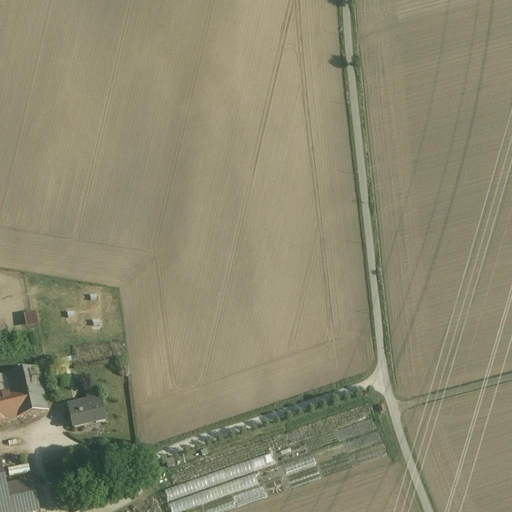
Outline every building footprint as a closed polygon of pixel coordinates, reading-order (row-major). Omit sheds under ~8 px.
[(37,316),(25,318),(26,326),(38,324),(37,316)] [(0,425),(49,415),(39,368),(3,375),(8,398),(0,399),(0,425)] [(108,426),(103,402),(66,409),(70,433),(108,426)] [(64,456),(48,460),(51,470),(67,466),(64,456)] [(93,470),(77,470),(77,484),(93,483),(93,470)] [(2,492),(0,483),(0,511),(37,511),(31,486),(2,492)]
